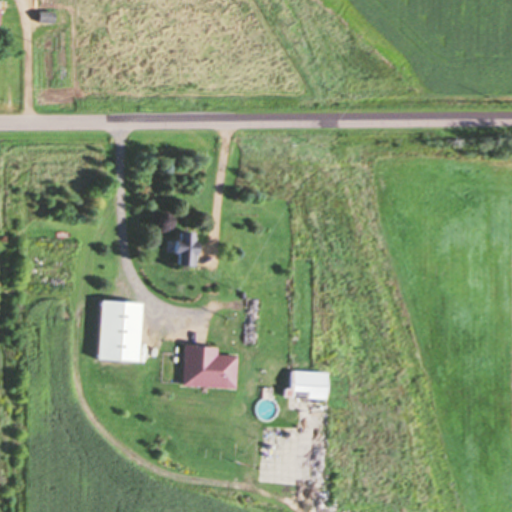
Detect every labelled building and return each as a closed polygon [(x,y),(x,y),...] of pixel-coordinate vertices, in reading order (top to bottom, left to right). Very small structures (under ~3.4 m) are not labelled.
[(165,264),(190,264),(189,230),(164,230),(165,264)] [(90,358),(131,360),(134,300),(93,298),(90,358)] [(254,299),(244,299),(244,342),(254,342),(254,299)] [(232,353),(213,353),(213,344),(178,344),(177,384),(231,386),(232,353)] [(323,371),(244,368),(243,394),(322,397),(323,371)]
